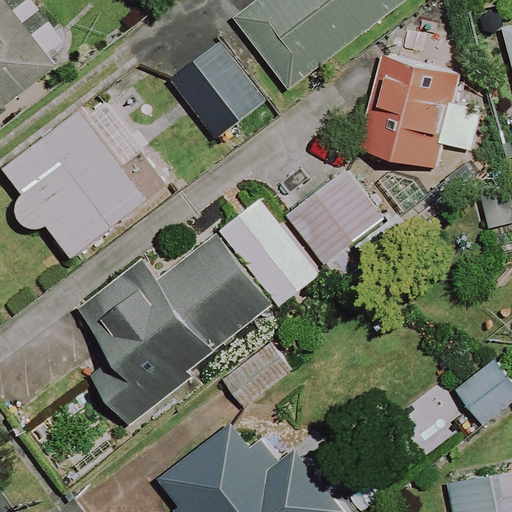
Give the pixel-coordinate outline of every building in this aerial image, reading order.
[(0,0),(0,113),(76,56),(32,0),(0,0)] [(414,0),(266,0),(238,22),(291,92),(372,32),(414,0)] [(265,104),(222,46),(174,81),(217,139),(265,104)] [(462,77),(386,56),(359,152),(435,173),(462,77)] [(145,152),(107,102),(13,174),(30,196),(16,206),(38,235),(51,226),(77,260),(153,201),(126,166),(145,152)] [(385,223),(349,173),(290,217),(325,266),(385,223)] [(149,261),(91,310),(121,346),(90,371),(137,427),(284,304),(224,233),(166,281),(149,261)] [(511,407),(511,377),(498,360),(446,399),(474,436),(511,407)] [(296,488),(248,421),(162,482),(183,511),(354,511),(357,510),(326,466),(296,488)] [(511,511),(511,472),(448,488),(453,511),(511,511)]
